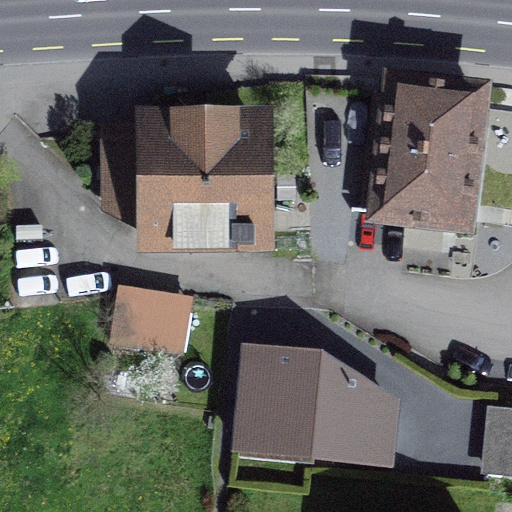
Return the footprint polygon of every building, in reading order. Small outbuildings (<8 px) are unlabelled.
[(478,108),(376,95),(369,159),(386,161),(379,212),(352,209),(348,240),(471,255),(476,214),(465,212),(478,108)] [(257,136),(92,137),(92,190),(113,209),(153,230),(232,230),(233,247),(260,246),(260,228),(258,228),(257,136)] [(117,342),(190,346),(193,283),(120,279),(117,342)] [(238,448),(388,462),(393,408),(320,361),(247,354),(238,448)] [(511,412),(494,411),(488,472),(511,473),(511,412)] [(0,511),(66,511),(69,489),(0,482),(0,511)]
